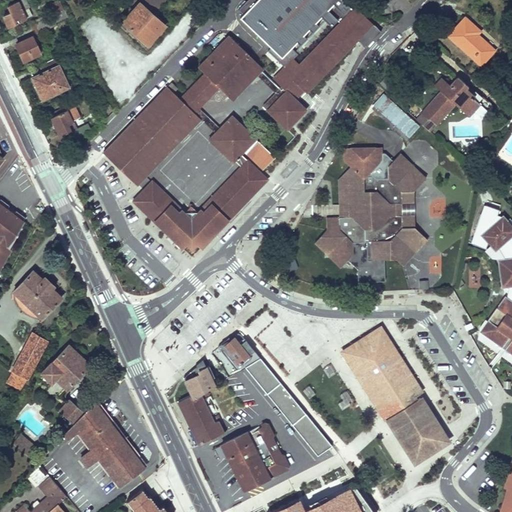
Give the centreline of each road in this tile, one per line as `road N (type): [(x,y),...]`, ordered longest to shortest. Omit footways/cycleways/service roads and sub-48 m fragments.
road 1 (residential): [(221,255),(262,291),(294,306),(420,315),(431,325),(485,420),(450,468),(453,489)]
road 2 (residential): [(424,0),(377,45),(319,152),(221,255)]
road 3 (residential): [(53,187),(231,0)]
road 4 (primary): [(205,511),(123,337)]
road 5 (primary): [(115,319),(53,187)]
road 6 (primary): [(53,187),(0,79)]
